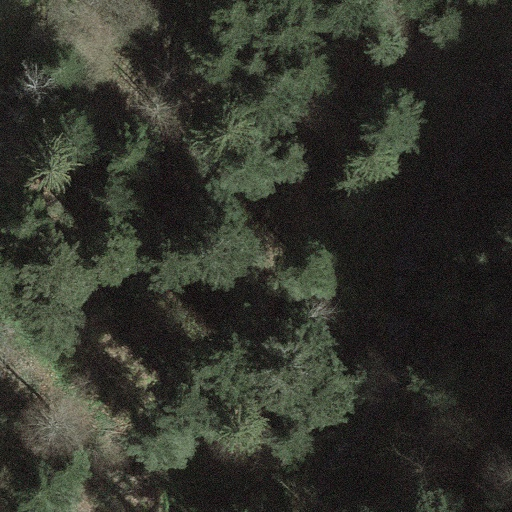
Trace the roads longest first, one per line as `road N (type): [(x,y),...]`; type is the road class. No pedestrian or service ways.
road 1 (track): [(511,1),(371,213),(343,302),(331,393),(271,511)]
road 2 (track): [(182,511),(168,179),(187,0)]
